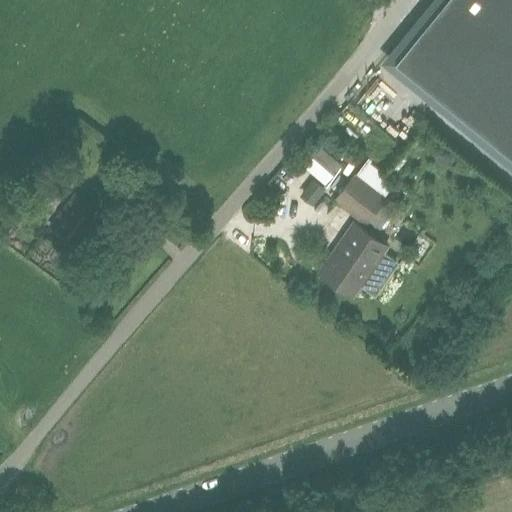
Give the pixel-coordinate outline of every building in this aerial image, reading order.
[(511,0),(443,0),(395,59),(511,155),(511,0)] [(324,179),(339,162),(315,141),(300,158),(324,179)] [(365,220),(383,197),(355,175),(336,198),(365,220)] [(99,201),(120,221),(131,209),(110,188),(99,201)] [(76,193),(51,226),(78,247),(103,214),(76,193)] [(14,213),(18,217),(24,216),(27,212),(27,207),(23,203),(18,204),(14,208),(14,213)] [(320,214),(315,224),(331,233),(337,223),(320,214)] [(334,250),(337,252),(322,272),(352,294),(387,244),(354,221),(334,250)] [(86,259),(77,252),(67,265),(77,272),(86,259)]
